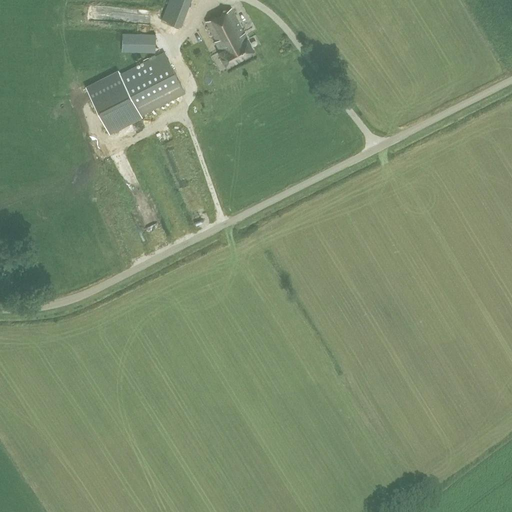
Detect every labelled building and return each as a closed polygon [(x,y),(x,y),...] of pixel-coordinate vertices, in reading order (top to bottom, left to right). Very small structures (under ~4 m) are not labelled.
[(168,0),(162,18),(181,26),(191,0),(168,0)] [(219,51),(226,64),(253,50),(231,8),(206,21),(216,41),(215,41),(220,50),(219,51)] [(130,12),(130,22),(151,22),(151,12),(130,12)] [(243,18),(248,35),(256,32),(254,26),(251,16),(243,18)] [(121,51),(155,52),(156,34),(122,32),(121,51)] [(163,52),(119,75),(118,71),(86,88),(109,132),(141,116),(140,115),(184,92),(163,52)] [(181,175),(182,187),(193,187),(192,174),(181,175)] [(177,199),(167,202),(182,241),(192,237),(177,199)]
